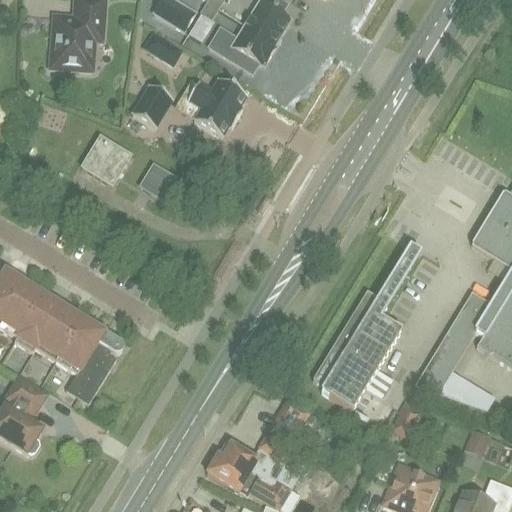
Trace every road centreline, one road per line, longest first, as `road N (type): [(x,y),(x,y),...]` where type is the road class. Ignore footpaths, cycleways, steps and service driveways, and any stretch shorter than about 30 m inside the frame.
road 1 (tertiary): [(140,511),(456,0)]
road 2 (residential): [(144,318),(0,229)]
